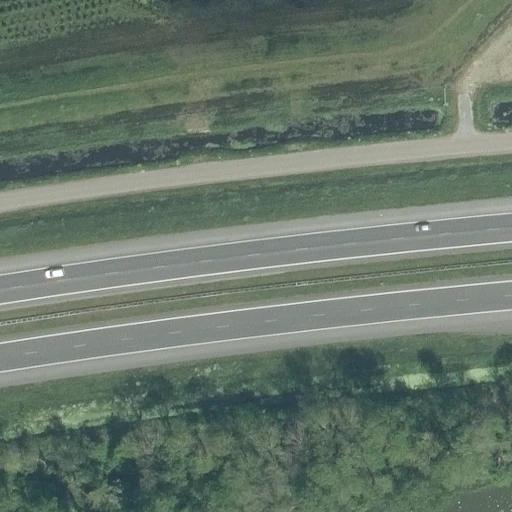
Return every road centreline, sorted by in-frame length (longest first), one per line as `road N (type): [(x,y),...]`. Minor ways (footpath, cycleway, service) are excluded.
road 1 (motorway): [(511,229),(0,291)]
road 2 (motorway): [(0,359),(511,297)]
road 3 (unclassified): [(511,139),(0,195)]
